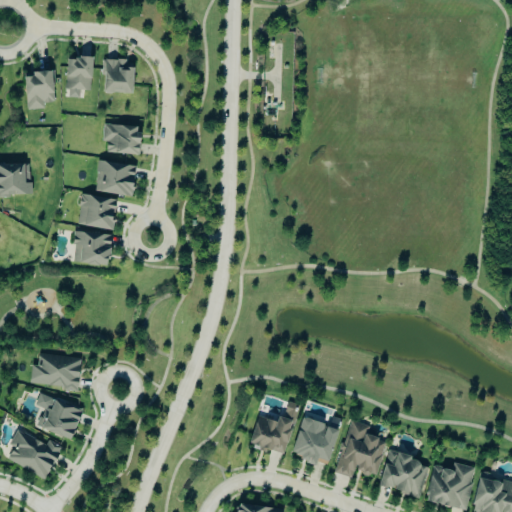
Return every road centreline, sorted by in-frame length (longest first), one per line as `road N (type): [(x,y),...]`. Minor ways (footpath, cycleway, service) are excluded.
road 1 (tertiary): [(139,511),(208,343),(221,290),(236,0)]
road 2 (residential): [(29,29),(130,37),(164,67),(165,160),(152,240)]
road 3 (residential): [(368,511),(269,480),(230,486)]
road 4 (residential): [(119,390),(89,465),(50,511)]
